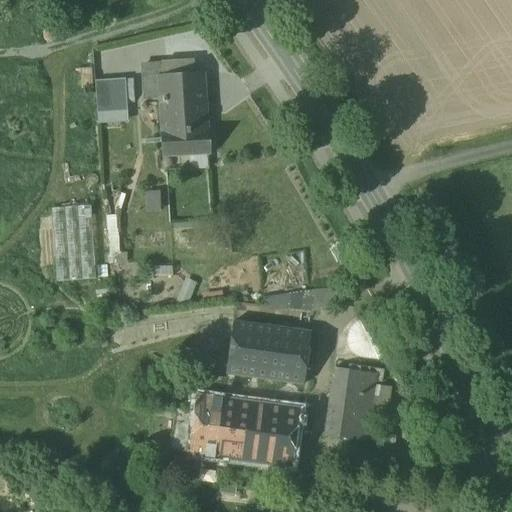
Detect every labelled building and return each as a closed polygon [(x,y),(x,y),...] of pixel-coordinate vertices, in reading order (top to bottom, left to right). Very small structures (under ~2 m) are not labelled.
[(159,65),(141,66),(142,101),(161,100),(160,78),(159,65)] [(199,76),(160,78),(161,100),(164,155),(205,153),(199,76)] [(127,77),(95,78),(97,122),(128,121),(127,77)] [(92,204),(52,206),(55,280),(95,278),(92,204)] [(109,252),(118,252),(117,214),(107,215),(109,252)] [(264,315),(339,303),(336,286),(262,297),(264,315)] [(310,332),(232,322),(231,330),(226,372),(225,374),(234,376),(302,385),(310,332)] [(231,330),(205,327),(200,367),(208,369),(226,372),(231,330)] [(333,368),(323,436),(367,442),(377,374),(333,368)] [(226,372),(208,369),(205,394),(218,395),(218,398),(231,400),(234,376),(225,374),(226,372)] [(188,454),(245,462),(252,403),(231,400),(218,398),(195,395),(193,412),(189,443),(188,454)] [(299,409),(252,403),(245,462),(291,468),(299,409)] [(193,412),(174,409),(170,440),(189,443),(193,412)]
